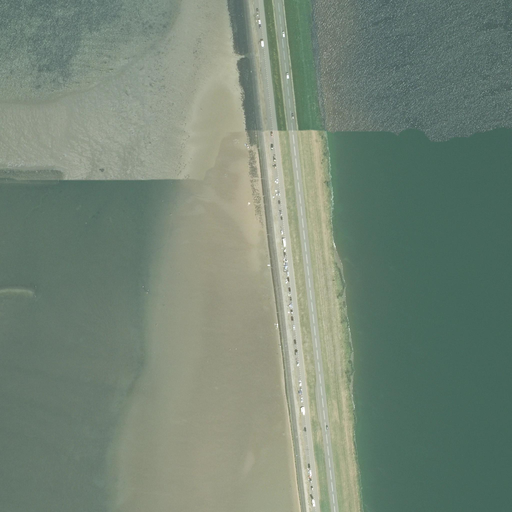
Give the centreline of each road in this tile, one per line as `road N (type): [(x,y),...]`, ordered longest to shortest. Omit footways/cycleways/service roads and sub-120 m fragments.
road 1 (trunk): [(334,511),(274,0)]
road 2 (unclassified): [(317,511),(260,0)]
